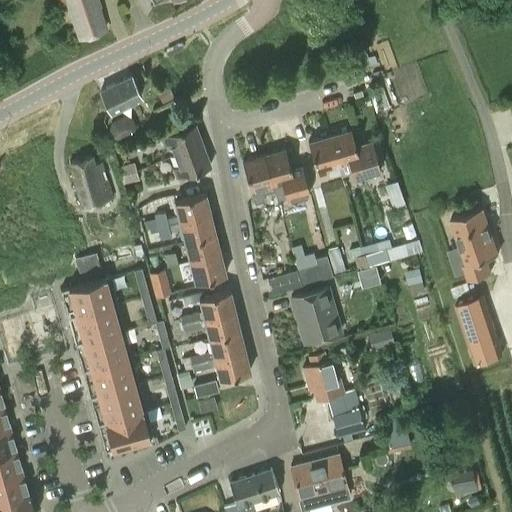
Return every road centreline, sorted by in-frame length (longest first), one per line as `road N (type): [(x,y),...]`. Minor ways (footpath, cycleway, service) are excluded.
road 1 (residential): [(119,511),(274,419),(277,398),(220,132)]
road 2 (tertiary): [(0,115),(226,0)]
road 3 (residential): [(220,132),(211,85),(219,53),(265,16),(265,0)]
road 4 (residential): [(82,511),(44,370)]
road 5 (unclassified): [(220,132),(342,98)]
